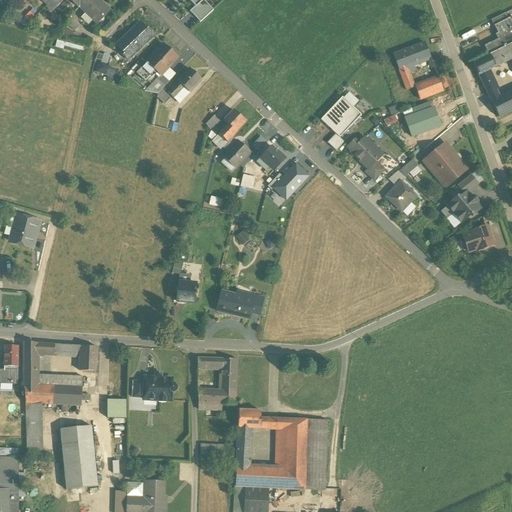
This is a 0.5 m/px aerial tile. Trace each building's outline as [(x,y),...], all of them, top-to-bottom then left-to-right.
[(70,0),(72,1),(95,23),(101,17),(103,19),(110,11),(97,0),(70,0)] [(185,0),(194,9),(203,1),(204,0),(185,0)] [(194,9),(190,13),(200,23),(213,12),(203,1),(194,9)] [(505,14),(491,21),(494,26),(508,20),(505,14)] [(508,20),(494,26),(498,34),(496,35),(498,40),(484,47),(489,56),(489,55),(511,44),(511,22),(510,19),(508,20)] [(140,23),(128,34),(129,35),(117,47),(130,59),(154,36),(146,29),(140,23)] [(425,44),(401,53),(408,67),(430,58),(425,44)] [(511,44),(489,55),(495,68),(511,60),(511,44)] [(163,45),(146,63),(160,77),(162,75),(178,58),(163,45)] [(408,67),(401,53),(393,56),(404,86),(413,83),(407,67),(408,67)] [(489,56),(473,64),(479,76),(487,72),(495,68),(489,55),(489,56)] [(146,63),(136,74),(145,82),(153,73),(158,78),(158,79),(160,77),(146,63)] [(190,70),(170,90),(177,96),(184,88),(189,93),(201,81),(190,70)] [(487,72),(479,76),(481,80),(489,76),(487,72)] [(160,77),(158,79),(158,78),(145,92),(158,95),(169,82),(162,75),(160,77)] [(493,86),(489,76),(481,80),(487,95),(496,91),(493,86)] [(438,79),(415,88),(419,100),(443,91),(438,79)] [(413,83),(404,86),(406,91),(415,88),(413,83)] [(177,96),(170,90),(167,93),(174,99),(177,96)] [(496,91),(487,95),(491,103),(499,99),(496,91)] [(511,92),(499,99),(491,103),(498,118),(511,111),(511,92)] [(335,135),(340,139),(361,116),(341,98),(320,121),(335,135)] [(429,103),(412,110),(414,116),(431,109),(429,103)] [(412,138),(440,127),(432,109),(431,109),(414,116),(405,120),(412,138)] [(245,122),(233,111),(228,117),(225,114),(222,117),(225,120),(223,122),(231,128),(235,133),(236,132),(245,122)] [(231,128),(222,138),(227,143),(232,138),(237,133),(236,132),(235,133),(231,128)] [(336,152),(344,143),(340,139),(335,135),(327,143),(336,152)] [(252,145),(259,151),(267,142),(261,136),(252,145)] [(232,138),(227,143),(222,148),(227,153),(237,143),(232,138)] [(351,153),(367,170),(368,170),(373,165),(382,156),(364,139),(358,145),(351,153)] [(354,141),(347,149),(351,153),(358,145),(354,141)] [(227,153),(223,157),(235,168),(249,153),(237,142),(237,143),(227,153)] [(445,144),(423,163),(445,188),(464,172),(450,156),(453,154),(445,144)] [(277,153),(271,147),(260,159),(269,168),(273,172),(285,159),(278,152),(277,153)] [(269,168),(260,159),(257,162),(266,171),(269,168)] [(413,160),(398,172),(404,178),(418,167),(413,160)] [(382,173),(373,165),(368,170),(367,170),(365,173),(374,181),(382,173)] [(284,178),(273,189),(285,200),(307,177),(295,166),(284,178)] [(398,172),(388,180),(396,188),(400,183),(405,178),(404,178),(398,172)] [(279,174),(268,187),(272,191),(273,189),(284,178),(279,174)] [(471,176),(457,187),(461,191),(464,195),(467,193),(478,184),(471,176)] [(415,197),(400,183),(396,188),(386,198),(401,212),(415,197)] [(461,191),(453,198),(455,200),(457,199),(458,200),(464,195),(461,191)] [(464,195),(458,200),(457,199),(455,200),(447,207),(453,214),(461,223),(470,216),(471,217),(480,209),(476,204),(477,203),(472,197),(471,198),(467,193),(464,195)] [(447,207),(440,213),(446,220),(453,214),(447,207)] [(25,212),(12,208),(9,218),(16,220),(17,216),(24,218),(25,212)] [(491,214),(486,216),(490,227),(495,225),(491,214)] [(24,218),(17,216),(16,220),(10,240),(12,243),(32,249),(40,223),(24,218)] [(487,226),(470,232),(477,250),(478,252),(494,247),(487,226)] [(236,236),(243,245),(250,239),(244,231),(236,236)] [(262,250),(275,253),(279,237),(266,234),(262,250)] [(471,234),(463,237),(468,253),(477,250),(471,234)] [(175,262),(172,273),(180,275),(183,264),(175,262)] [(196,285),(178,283),(176,302),(194,304),(196,285)] [(254,300),(221,292),(216,311),(249,320),(251,314),(254,300)] [(264,299),(254,297),(254,300),(251,314),(260,316),(264,299)] [(45,344),(24,343),(24,363),(37,363),(37,353),(44,354),(45,344)] [(54,345),(45,344),(44,354),(54,354),(54,345)] [(54,345),(54,354),(81,356),(81,347),(54,345)] [(18,347),(5,346),(4,367),(18,368),(18,347)] [(97,348),(81,347),(81,356),(80,372),(96,372),(97,348)] [(206,359),(198,359),(198,368),(206,368),(206,359)] [(222,360),(206,359),(206,368),(222,368),(222,360)] [(237,360),(222,360),(222,368),(221,385),(235,386),(237,360)] [(37,363),(24,363),(23,378),(24,387),(37,387),(36,375),(37,363)] [(4,370),(0,370),(0,383),(17,384),(18,368),(4,367),(4,370)] [(82,377),(36,375),(37,387),(81,388),(82,377)] [(171,381),(145,379),(145,383),(144,399),(144,400),(170,401),(171,392),(174,392),(176,390),(176,388),(174,385),(171,385),(171,381)] [(145,383),(133,382),(132,398),(144,399),(145,383)] [(235,386),(221,385),(221,392),(221,405),(234,405),(235,386)] [(37,387),(24,387),(26,403),(40,404),(81,406),(81,388),(37,387)] [(221,392),(198,391),(198,403),(221,405),(221,392)] [(125,401),(107,401),(107,419),(126,419),(125,401)] [(40,404),(26,403),(27,459),(42,458),(40,404)] [(259,412),(238,411),(238,428),(249,428),(258,429),(259,412)] [(268,412),(259,412),(258,429),(267,429),(267,419),(268,412)] [(328,422),(274,420),(274,429),(277,429),(276,463),(276,470),(286,470),(286,490),(326,491),(328,422)] [(91,427),(60,430),(66,491),(97,487),(91,427)] [(249,428),(238,428),(236,453),(250,454),(251,439),(248,439),(249,428)] [(227,446),(202,445),(202,456),(227,458),(227,446)] [(250,454),(236,453),(235,487),(249,488),(267,489),(268,469),(250,468),(250,454)] [(18,458),(0,458),(0,490),(9,490),(9,491),(18,491),(18,458)] [(276,470),(268,469),(267,489),(275,489),(276,470)] [(286,470),(276,470),(275,489),(286,490),(286,470)] [(143,499),(127,498),(126,511),(165,511),(166,503),(161,503),(162,498),(164,498),(164,483),(144,482),(143,499)] [(248,511),(249,488),(235,487),(233,511),(248,511)] [(248,511),(266,511),(267,489),(249,488),(248,511)] [(9,490),(0,490),(0,511),(9,511),(9,491),(9,490)] [(17,511),(18,491),(9,491),(9,511),(17,511)] [(127,493),(115,492),(114,511),(126,511),(127,498),(127,493)]
